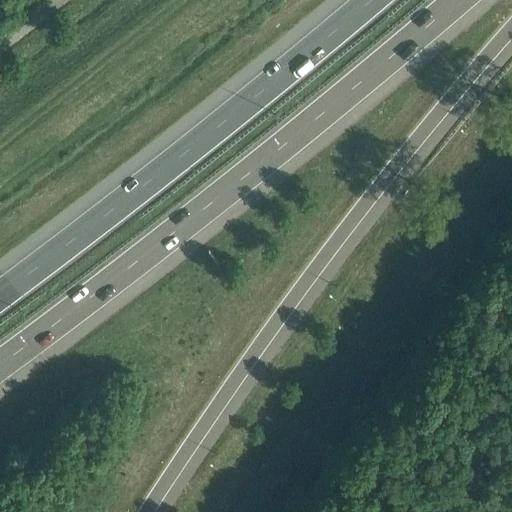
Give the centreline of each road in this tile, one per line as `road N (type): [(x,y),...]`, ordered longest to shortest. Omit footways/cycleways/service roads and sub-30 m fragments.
road 1 (motorway): [(148,511),(334,239),(511,28)]
road 2 (motorway): [(0,362),(456,0)]
road 3 (motorway): [(372,0),(199,144),(0,293)]
